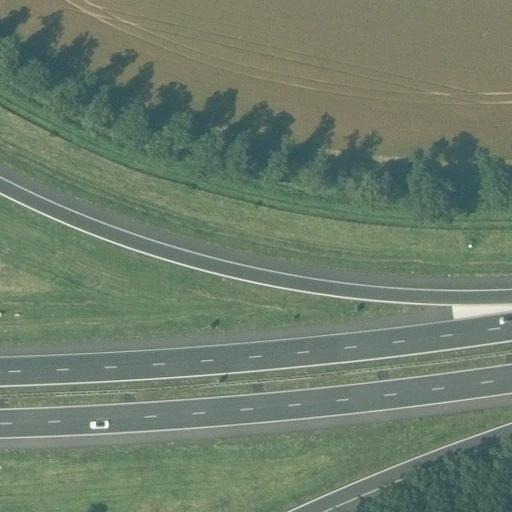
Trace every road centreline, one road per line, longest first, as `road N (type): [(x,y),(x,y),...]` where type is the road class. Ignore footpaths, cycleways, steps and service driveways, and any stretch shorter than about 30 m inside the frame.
road 1 (motorway): [(511,306),(271,282),(161,252),(0,185)]
road 2 (motorway): [(511,328),(172,365),(0,371)]
road 3 (motorway): [(0,421),(161,416),(511,380)]
road 4 (motorway): [(307,511),(511,431)]
